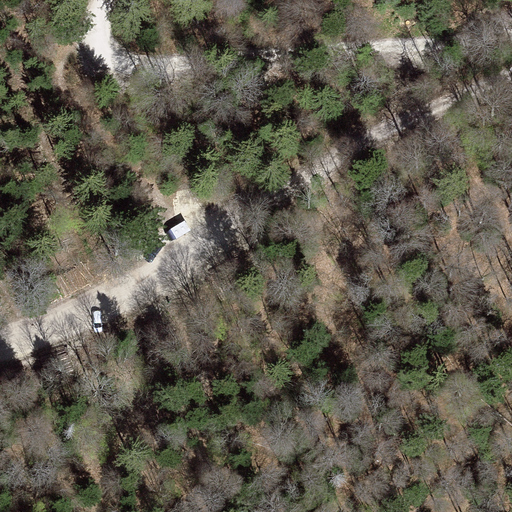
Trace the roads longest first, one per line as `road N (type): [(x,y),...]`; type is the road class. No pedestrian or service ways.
road 1 (track): [(0,351),(78,326),(349,140),(511,72)]
road 2 (track): [(511,30),(337,31),(129,72),(80,47),(89,0)]
